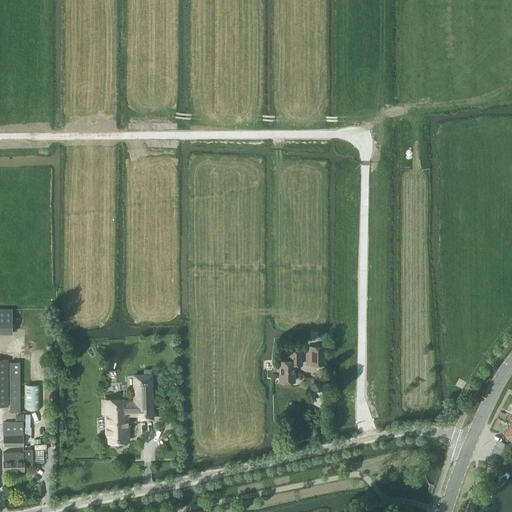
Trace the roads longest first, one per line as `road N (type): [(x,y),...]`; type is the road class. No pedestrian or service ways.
road 1 (unclassified): [(37,511),(406,431),(468,443)]
road 2 (track): [(364,139),(109,128)]
